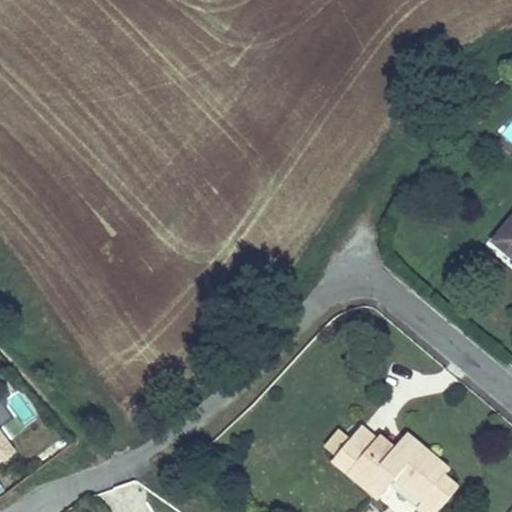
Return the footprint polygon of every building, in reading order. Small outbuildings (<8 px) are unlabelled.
[(511,222),(496,241),(511,253),(511,222)] [(363,427),(338,457),(353,469),(350,473),(381,499),(397,479),(424,501),(430,493),(445,505),(459,487),(446,476),(451,469),(416,440),(403,456),(396,449),(382,437),(378,440),(363,427)] [(0,466),(16,455),(0,433),(0,466)] [(409,435),(396,449),(403,456),(416,440),(409,435)] [(424,501),(419,507),(424,511),(438,511),(445,505),(430,493),(424,501)]
